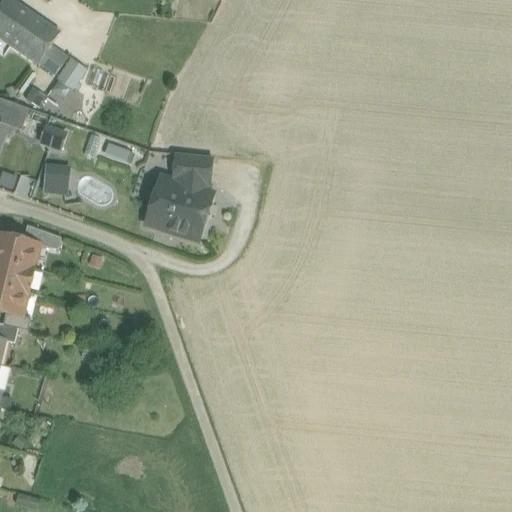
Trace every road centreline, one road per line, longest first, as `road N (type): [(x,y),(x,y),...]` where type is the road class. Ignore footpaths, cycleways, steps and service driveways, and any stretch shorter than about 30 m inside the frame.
road 1 (unclassified): [(137,254),(156,287),(235,511)]
road 2 (residential): [(0,205),(137,254)]
